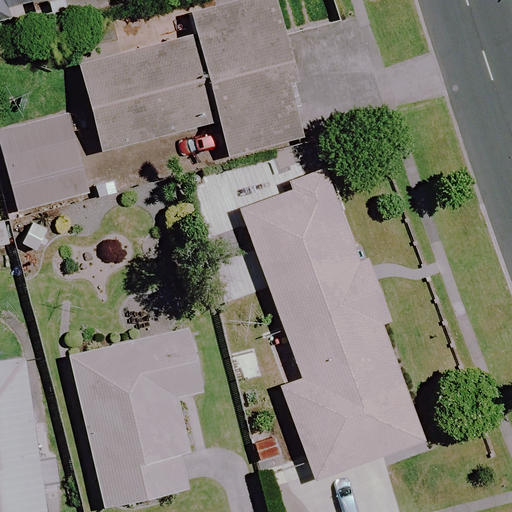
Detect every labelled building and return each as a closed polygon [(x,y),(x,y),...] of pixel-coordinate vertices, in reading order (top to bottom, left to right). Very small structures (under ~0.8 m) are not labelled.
[(0,0),(0,22),(9,20),(7,12),(47,0),(0,0)] [(309,136),(275,0),(202,0),(114,21),(121,49),(81,59),(104,152),(221,123),(229,156),(309,136)] [(358,263),(325,172),(292,184),(294,192),(241,211),(302,380),(282,387),(317,482),(425,442),(383,326),(391,323),(368,260),(358,263)] [(204,393),(190,329),(71,357),(106,511),(188,492),(181,458),(195,454),(182,398),(204,393)] [(0,511),(46,511),(43,486),(58,484),(54,457),(40,459),(25,360),(0,363),(0,511)]
